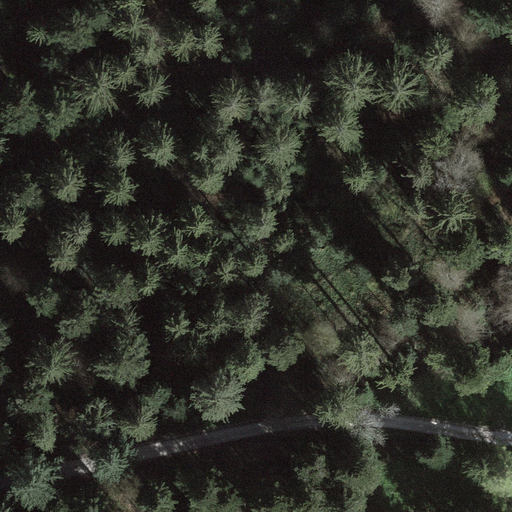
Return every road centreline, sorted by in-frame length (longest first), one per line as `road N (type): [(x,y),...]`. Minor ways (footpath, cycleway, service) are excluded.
road 1 (track): [(511,49),(318,51),(208,64),(0,173)]
road 2 (unclassified): [(0,485),(276,426),(350,419),(511,437)]
